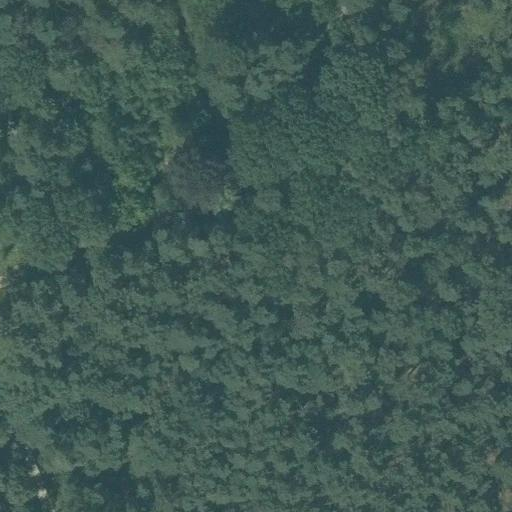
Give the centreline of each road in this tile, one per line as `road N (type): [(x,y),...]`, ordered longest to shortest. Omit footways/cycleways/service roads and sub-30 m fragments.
road 1 (track): [(511,85),(135,223)]
road 2 (track): [(135,223),(9,276)]
road 3 (track): [(48,511),(0,387)]
